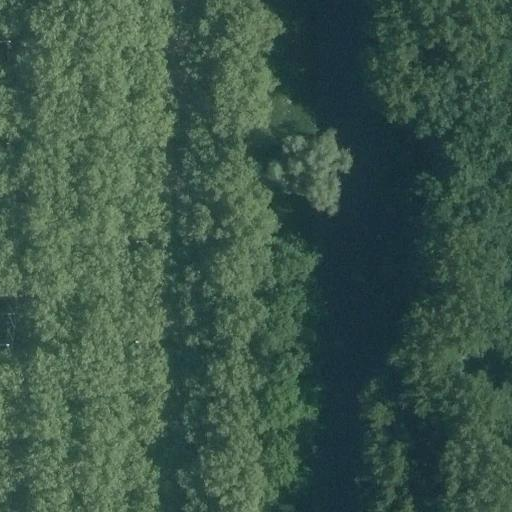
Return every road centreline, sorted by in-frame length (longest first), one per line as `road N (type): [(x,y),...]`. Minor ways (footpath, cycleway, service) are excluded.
road 1 (secondary): [(125,511),(127,0)]
road 2 (secondary): [(24,0),(25,511)]
